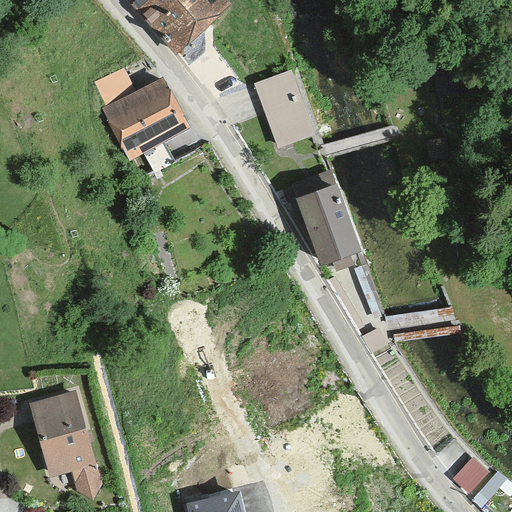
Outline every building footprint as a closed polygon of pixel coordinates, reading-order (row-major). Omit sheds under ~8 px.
[(223,0),(130,0),(177,54),(228,5),(223,0)] [(467,69),(434,71),(436,95),(469,93),(467,69)] [(293,71),(255,84),(277,148),(315,135),(293,71)] [(160,81),(102,110),(127,159),(185,130),(160,81)] [(446,139),(427,141),(429,156),(447,154),(446,139)] [(317,190),(295,198),(318,262),(329,258),(334,272),(351,266),(346,252),(356,248),(329,172),(312,178),(317,190)] [(370,333),(362,338),(372,355),(380,351),(370,333)] [(76,392),(29,405),(48,478),(70,472),(76,494),(91,500),(100,484),(76,392)] [(473,459),(453,480),(470,495),(489,475),(473,459)] [(242,511),(237,492),(188,505),(190,511),(242,511)]
